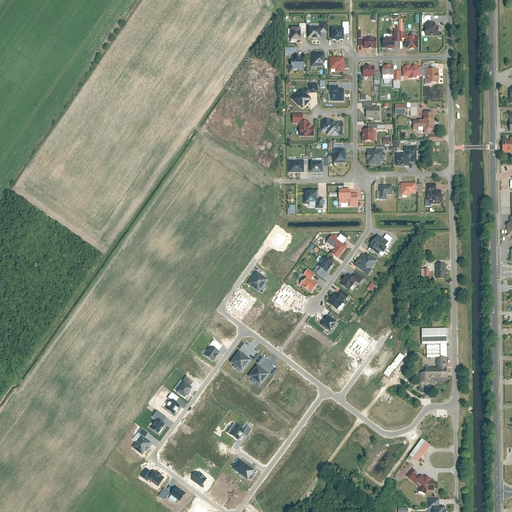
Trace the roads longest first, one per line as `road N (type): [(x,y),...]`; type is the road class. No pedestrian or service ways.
road 1 (residential): [(224,511),(153,455),(244,329)]
road 2 (residential): [(451,174),(455,408)]
road 3 (tertiary): [(493,272),(495,489)]
road 4 (residential): [(367,175),(369,227),(313,306)]
road 5 (tertiary): [(490,0),(492,147)]
road 6 (residential): [(455,408),(425,408),(408,430),(385,434),(339,397)]
road 7 (tertiary): [(492,147),(493,272)]
